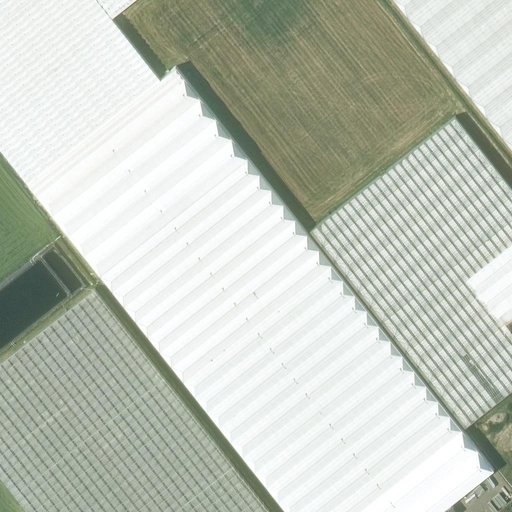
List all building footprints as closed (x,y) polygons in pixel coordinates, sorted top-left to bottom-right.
[(159,77),(112,17),(97,0),(0,0),(0,148),(26,182),(159,77)] [(97,0),(112,17),(133,0),(97,0)] [(511,0),(393,0),(511,149),(511,0)] [(494,469),(331,263),(176,66),(160,78),(159,77),(26,182),(65,230),(183,379),(287,511),(439,511),(450,503),(494,469)] [(511,188),(455,116),(309,231),(465,427),(511,389),(511,330),(505,322),(511,316),(511,188)] [(95,288),(0,363),(0,474),(24,504),(29,511),(270,511),(265,504),(95,288)] [(457,511),(450,503),(439,511),(457,511)]
